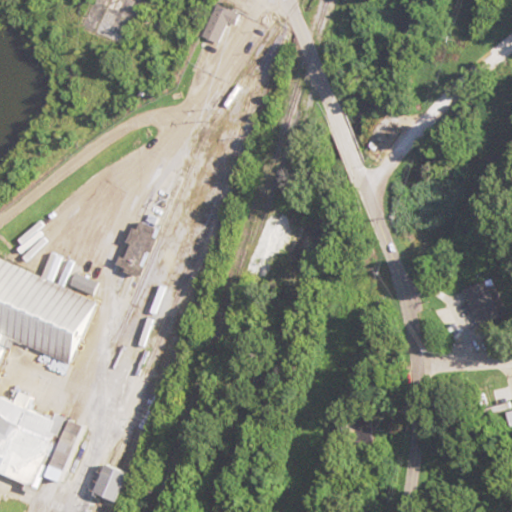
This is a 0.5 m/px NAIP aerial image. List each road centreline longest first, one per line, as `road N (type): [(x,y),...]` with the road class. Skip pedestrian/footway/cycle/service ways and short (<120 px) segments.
road 1 (residential): [(407,511),(422,364),(396,263),(291,0)]
road 2 (residential): [(371,195),(408,144),(511,40)]
